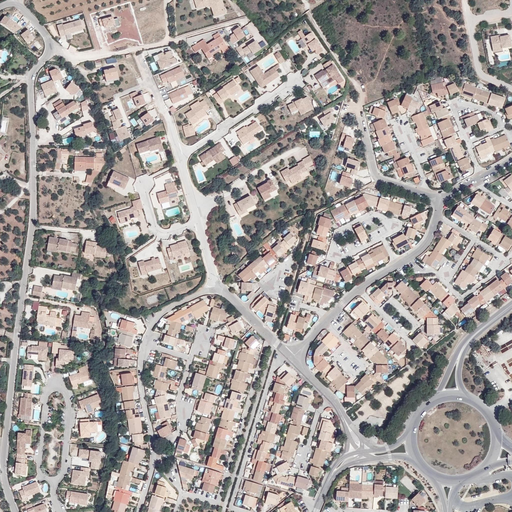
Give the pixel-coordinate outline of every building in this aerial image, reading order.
[(227,13),(222,0),(194,0),(197,9),(208,6),(212,8),(215,17),(227,13)] [(114,14),(103,17),(105,27),(117,23),(114,14)] [(6,16),(1,23),(15,33),(22,28),(12,21),(6,16)] [(61,35),(83,28),(81,19),(63,24),(63,23),(57,25),(61,35)] [(122,22),(125,31),(133,27),(130,20),(122,22)] [(233,32),(234,33),(230,36),(231,38),(230,40),(233,44),(245,36),(240,27),(233,32)] [(35,38),(28,29),(20,35),(27,44),(35,38)] [(317,55),(323,51),(311,32),(305,36),(301,30),(297,32),(306,46),(308,45),(312,52),(314,51),(317,55)] [(502,47),(511,46),(509,34),(500,36),(497,36),(497,35),(490,36),(492,48),(501,46),(502,47)] [(221,37),(215,40),(207,45),(204,40),(192,47),(195,53),(202,49),(208,59),(212,56),(211,54),(220,48),(221,50),(223,52),(229,49),(221,37)] [(243,50),(240,46),(236,48),(241,56),(245,53),(246,55),(252,51),(254,54),(261,49),(256,41),(251,44),(252,45),(250,46),(250,45),(243,50)] [(161,70),(177,63),(174,57),(173,58),(170,51),(165,53),(166,54),(164,55),(164,54),(163,52),(158,55),(160,60),(157,61),(161,70)] [(285,61),(279,51),(274,54),(280,64),(285,61)] [(258,65),(249,71),(261,88),(279,76),(275,70),(279,67),(277,64),(264,74),(258,65)] [(314,75),(320,84),(331,77),(333,81),(341,76),(333,64),(323,71),(323,69),(314,75)] [(60,65),(51,68),(54,79),(63,76),(60,65)] [(169,83),(185,76),(181,67),(165,74),(169,83)] [(104,71),(107,81),(119,78),(117,68),(104,71)] [(40,78),(42,82),(53,78),(51,70),(48,71),(49,75),(40,78)] [(240,90),(234,80),(223,87),(224,88),(213,95),(219,105),(224,101),(223,99),(231,94),(232,95),(240,90)] [(56,92),(52,81),(40,86),(45,97),(56,92)] [(449,93),(447,87),(446,86),(444,87),(443,83),(431,85),(433,94),(437,93),(440,92),(441,96),(445,95),(445,94),(449,93)] [(459,91),(460,87),(456,85),(455,83),(447,87),(449,93),(450,95),(459,91)] [(476,88),(477,88),(465,84),(463,88),(460,87),(459,91),(458,94),(460,95),(461,94),(473,98),(476,88)] [(173,104),(188,97),(184,88),(169,95),(173,104)] [(484,103),(488,104),(491,93),(492,93),(476,88),(473,98),(484,102),(484,103)] [(138,107),(146,104),(142,95),(138,96),(136,92),(130,94),(132,99),(134,98),(138,107)] [(491,93),(488,104),(502,109),(505,98),(491,93)] [(412,100),(412,98),(406,95),(401,106),(404,107),(408,109),(412,100)] [(298,109),(301,115),(313,108),(307,96),(302,99),(302,98),(287,105),(291,113),(298,109)] [(53,114),(58,122),(78,108),(74,102),(65,107),(61,100),(53,104),(57,112),(53,114)] [(199,101),(190,106),(192,109),(185,114),(192,125),(183,127),(186,138),(196,135),(193,125),(200,121),(199,120),(208,114),(206,112),(210,109),(205,100),(200,103),(199,101)] [(390,102),(388,103),(393,114),(396,113),(395,111),(399,110),(398,106),(395,100),(390,102)] [(408,109),(407,110),(411,112),(415,113),(419,103),(412,100),(408,109)] [(429,106),(432,113),(435,112),(444,108),(442,105),(440,102),(429,106)] [(376,115),(384,118),(386,111),(387,107),(380,105),(379,109),(375,107),(373,114),(376,115)] [(331,107),(324,110),(326,114),(320,117),(324,124),(336,118),(331,107)] [(444,108),(435,112),(438,119),(442,118),(443,121),(448,119),(449,118),(450,118),(446,107),(444,108)] [(120,141),(130,137),(125,126),(121,127),(120,124),(121,123),(120,120),(123,119),(119,109),(112,111),(116,121),(113,123),(114,126),(113,127),(115,130),(116,130),(120,141)] [(416,129),(418,132),(429,127),(428,126),(424,117),(422,112),(412,117),(414,122),(415,121),(418,128),(416,129)] [(473,112),(463,116),(467,127),(472,125),(477,123),(480,122),(479,120),(477,114),(474,115),(473,112)] [(148,113),(141,118),(147,126),(154,121),(148,113)] [(386,127),(388,126),(386,123),(385,123),(383,119),(379,121),(374,123),(377,131),(386,127)] [(443,121),(437,123),(444,138),(453,134),(455,133),(454,129),(453,130),(448,119),(443,121)] [(488,120),(487,119),(480,122),(477,123),(481,131),(485,129),(487,132),(494,129),(489,120),(488,120)] [(75,124),(76,134),(96,130),(94,121),(75,124)] [(262,130),(256,121),(248,127),(247,126),(245,127),(245,126),(236,132),(238,136),(237,136),(243,145),(254,138),(252,136),(262,130)] [(377,131),(376,131),(379,139),(390,134),(391,134),(390,130),(388,131),(386,127),(377,131)] [(429,127),(418,132),(419,135),(420,135),(422,140),(421,141),(423,146),(434,141),(429,127)] [(345,141),(343,146),(352,149),(354,140),(354,138),(346,136),(347,134),(342,133),(340,140),(345,141)] [(378,139),(381,146),(382,146),(392,142),(390,138),(391,137),(390,134),(379,139),(378,139)] [(444,138),(443,138),(444,140),(447,148),(449,147),(458,144),(462,142),(460,138),(456,140),(453,134),(444,138)] [(494,138),(490,139),(495,151),(496,152),(503,149),(502,148),(510,145),(506,135),(495,139),(494,138)] [(160,136),(137,144),(139,153),(151,150),(151,151),(159,149),(160,151),(164,150),(160,136)] [(495,151),(490,139),(486,141),(487,143),(476,147),(480,157),(487,155),(492,153),(492,152),(495,151)] [(394,155),(395,158),(400,156),(399,152),(397,153),(394,145),(395,144),(394,141),(393,141),(392,142),(382,146),(385,153),(388,152),(389,157),(394,155)] [(221,142),(200,157),(206,166),(215,160),(218,164),(227,158),(223,153),(226,151),(221,142)] [(465,158),(458,144),(449,147),(455,162),(457,161),(465,158)] [(241,160),(237,155),(230,160),(234,165),(241,160)] [(395,158),(394,158),(395,162),(397,162),(399,168),(401,167),(410,164),(407,157),(401,160),(400,156),(395,158)] [(443,168),(445,167),(441,156),(429,161),(432,167),(434,171),(435,171),(443,168)] [(467,157),(465,158),(457,161),(462,172),(471,168),(467,157)] [(90,183),(91,183),(92,180),(102,168),(102,163),(104,163),(104,162),(105,162),(106,158),(75,158),(75,171),(82,171),(82,169),(86,170),(86,168),(94,169),(94,171),(91,171),(90,175),(90,183)] [(352,169),(351,174),(356,175),(360,162),(348,158),(345,167),(352,169)] [(288,167),(280,172),(286,182),(290,180),(290,181),(300,175),(307,171),(301,161),(297,164),(297,165),(289,170),(288,167)] [(405,176),(410,177),(416,175),(410,163),(410,164),(401,167),(405,176)] [(443,168),(435,171),(437,174),(439,179),(440,183),(450,179),(446,170),(444,171),(443,168)] [(130,178),(114,171),(109,182),(125,190),(130,178)] [(349,178),(351,173),(344,171),(339,188),(345,189),(346,186),(351,187),(353,179),(349,178)] [(300,175),(290,181),(292,184),(302,179),(300,175)] [(267,182),(268,183),(264,185),(265,186),(263,187),(262,186),(258,188),(264,200),(271,196),(270,193),(276,190),(271,180),(267,182)] [(178,197),(174,182),(165,184),(167,191),(157,193),(160,204),(170,202),(170,200),(178,197)] [(486,199),(486,198),(482,196),(481,198),(477,195),(476,194),(471,203),(480,208),(485,200),(486,199)] [(250,195),(233,205),(238,214),(255,205),(250,195)] [(368,205),(378,207),(380,198),(369,195),(367,202),(368,205)] [(355,201),(361,212),(365,210),(364,208),(366,207),(369,206),(368,205),(367,202),(364,196),(355,201)] [(380,198),(378,207),(387,210),(390,201),(380,198)] [(357,214),(361,212),(355,201),(354,200),(346,205),(350,214),(355,211),(356,213),(357,214)] [(485,200),(480,208),(489,214),(494,206),(491,204),(485,200)] [(387,210),(387,211),(391,212),(399,214),(399,215),(401,216),(401,215),(404,205),(390,201),(387,210)] [(345,220),(352,217),(351,215),(350,214),(346,205),(345,204),(331,211),(337,222),(341,220),(340,219),(344,217),(345,220)] [(412,208),(405,205),(404,205),(401,215),(409,217),(412,208)] [(133,208),(118,212),(121,224),(129,222),(128,219),(135,217),(135,215),(138,214),(136,206),(132,207),(133,208)] [(457,219),(461,222),(461,221),(462,219),(466,213),(467,212),(458,206),(453,213),(458,216),(457,219)] [(511,217),(511,216),(511,213),(503,208),(501,210),(499,209),(493,217),(496,219),(498,216),(502,219),(501,221),(507,225),(511,217)] [(420,213),(410,218),(414,225),(413,228),(417,230),(420,230),(421,224),(420,222),(423,220),(420,213)] [(465,225),(468,228),(474,219),(475,218),(466,213),(462,219),(467,222),(466,224),(465,225)] [(321,216),(318,225),(320,225),(329,228),(331,229),(332,224),(330,224),(332,219),(321,216)] [(483,224),(474,219),(468,228),(477,233),(479,229),(484,233),(489,225),(484,222),(483,224)] [(329,228),(320,225),(317,234),(320,235),(320,237),(326,239),(327,235),(328,235),(328,233),(328,232),(329,228)] [(362,226),(355,229),(362,242),(365,240),(364,238),(367,236),(362,226)] [(413,228),(409,227),(406,236),(414,239),(417,230),(413,228)] [(460,233),(453,229),(451,232),(453,233),(448,240),(451,242),(454,244),(456,245),(458,241),(460,242),(462,239),(458,236),(460,233)] [(491,243),(495,245),(495,244),(502,234),(494,229),(489,237),(493,240),(492,241),(491,243)] [(284,240),(282,242),(288,249),(290,247),(290,246),(297,240),(291,233),(289,234),(283,239),(284,240)] [(409,243),(404,234),(399,236),(392,240),(394,242),(397,249),(409,243)] [(511,243),(511,240),(502,234),(495,244),(499,246),(500,246),(500,244),(508,250),(511,243)] [(69,240),(49,237),(47,250),(58,252),(58,250),(67,252),(69,240)] [(320,237),(319,237),(318,240),(314,239),(312,246),(323,250),(324,243),(326,243),(327,239),(326,239),(320,237)] [(443,237),(434,250),(441,254),(446,248),(447,248),(451,242),(448,240),(446,239),(443,237)] [(77,244),(72,243),(72,241),(69,240),(67,252),(70,252),(71,251),(76,252),(77,244)] [(282,242),(280,240),(277,242),(278,244),(272,249),(273,250),(279,256),(284,252),(285,253),(286,253),(289,251),(288,249),(282,242)] [(105,258),(107,247),(96,246),(97,243),(86,241),(85,253),(95,254),(95,256),(105,258)] [(190,253),(186,241),(178,243),(170,246),(170,247),(167,248),(170,257),(173,256),(174,258),(190,253)] [(385,258),(389,256),(383,244),(379,247),(385,258)] [(385,258),(379,247),(368,253),(369,254),(373,262),(374,264),(385,258)] [(483,264),(484,265),(490,256),(477,249),(472,257),(474,258),(483,264)] [(267,263),(269,266),(276,260),(275,260),(279,256),(273,250),(263,258),(267,263)] [(321,253),(313,250),(312,254),(310,254),(307,263),(315,266),(316,266),(318,256),(320,257),(321,253)] [(434,250),(425,263),(435,269),(444,256),(441,254),(434,250)] [(366,266),(373,262),(369,254),(361,258),(362,259),(366,266)] [(261,256),(255,261),(261,268),(264,266),(267,263),(263,258),(261,256)] [(147,273),(163,268),(160,258),(145,262),(144,261),(138,262),(142,276),(147,274),(147,273)] [(479,270),(479,271),(483,264),(474,258),(470,265),(479,270)] [(356,261),(355,260),(352,261),(353,264),(349,266),(353,275),(357,273),(361,271),(360,270),(356,261)] [(255,261),(249,266),(255,273),(258,271),(261,268),(255,261)] [(336,274),(336,272),(333,270),(334,266),(330,265),(329,268),(326,278),(334,280),(336,274)] [(470,265),(469,265),(465,271),(474,277),(479,270),(470,265)] [(255,273),(249,266),(238,275),(245,282),(245,283),(251,277),(255,274),(255,273)] [(318,276),(326,278),(329,268),(321,266),(318,276)] [(346,282),(353,279),(351,276),(347,269),(341,272),(346,282)] [(474,282),(476,278),(474,277),(465,271),(463,270),(455,283),(464,289),(468,283),(471,284),(473,281),(474,282)] [(499,282),(504,288),(511,281),(511,279),(507,272),(501,277),(503,279),(499,282)] [(81,274),(73,273),(72,277),(64,276),(64,277),(61,277),(54,275),(52,286),(62,288),(75,291),(78,279),(80,279),(81,274)] [(489,286),(495,295),(500,291),(504,288),(499,282),(498,279),(489,286)] [(429,289),(432,286),(426,280),(420,286),(426,292),(429,289)] [(301,293),(305,295),(308,283),(301,281),(298,291),(302,292),(301,293)] [(402,294),(408,288),(402,281),(395,288),(402,294)] [(252,291),(253,283),(245,283),(245,282),(242,282),(242,286),(241,290),(252,291)] [(448,293),(436,282),(432,286),(429,289),(441,300),(448,293)] [(309,296),(308,299),(308,300),(311,302),(311,301),(315,288),(316,286),(308,283),(305,295),(309,296)] [(391,291),(393,291),(393,283),(387,283),(380,290),(386,296),(391,291)] [(43,288),(34,286),(33,295),(41,296),(43,288)] [(486,302),(495,295),(489,286),(480,293),(481,295),(486,302)] [(320,301),(323,290),(315,288),(311,301),(312,301),(312,300),(315,301),(316,300),(320,301)] [(319,302),(319,304),(323,305),(324,302),(327,303),(332,298),(334,291),(323,288),(323,290),(320,301),(319,302)] [(379,288),(372,295),(375,297),(372,300),(378,305),(380,303),(387,297),(386,296),(380,290),(379,288)] [(407,304),(411,308),(412,306),(419,299),(408,288),(402,294),(400,295),(408,303),(407,304)] [(247,297),(249,299),(255,293),(252,291),(247,297)] [(453,304),(455,301),(448,293),(441,300),(448,308),(453,304)] [(259,309),(265,316),(269,301),(268,300),(267,301),(263,297),(261,295),(253,303),(256,306),(259,309)] [(483,304),(486,302),(481,295),(478,298),(483,304)] [(475,296),(468,302),(473,309),(481,303),(475,296)] [(425,304),(419,299),(412,306),(417,312),(425,305),(425,304)] [(204,300),(190,307),(190,308),(195,316),(195,317),(203,313),(209,309),(204,300)] [(269,301),(265,316),(273,318),(276,307),(272,306),(273,304),(273,302),(269,301)] [(467,317),(475,311),(473,309),(468,302),(465,304),(465,305),(461,309),(467,317)] [(361,319),(370,310),(366,306),(365,307),(361,303),(353,310),(359,317),(361,319)] [(459,310),(453,304),(448,308),(445,311),(451,317),(457,311),(459,310)] [(417,315),(421,319),(423,317),(430,310),(425,305),(417,312),(419,313),(417,315)] [(38,310),(37,321),(43,322),(43,324),(61,327),(62,319),(56,318),(46,317),(46,315),(47,307),(39,306),(38,310)] [(213,307),(210,319),(218,321),(219,319),(224,320),(225,320),(229,308),(222,306),(221,309),(214,307),(213,307)] [(175,315),(167,319),(172,321),(181,323),(195,316),(190,308),(183,312),(182,310),(175,313),(175,315)] [(427,321),(427,325),(438,325),(438,318),(430,310),(423,317),(427,321)] [(81,316),(75,315),(73,326),(92,329),(93,322),(89,322),(91,313),(82,312),(81,316)] [(300,313),(296,312),(295,315),(291,314),(287,327),(295,330),(295,327),(299,316),(300,313)] [(295,327),(303,330),(306,321),(310,322),(311,315),(307,314),(306,317),(306,318),(302,317),(299,316),(295,327)] [(377,325),(381,321),(378,318),(377,319),(372,314),(364,322),(372,330),(377,325)] [(243,329),(237,318),(234,319),(229,322),(226,324),(228,327),(229,327),(231,330),(233,334),(243,329)] [(134,333),(137,334),(138,330),(135,329),(132,329),(134,323),(122,319),(120,327),(120,330),(134,333)] [(182,324),(181,323),(172,321),(170,325),(169,330),(167,335),(175,337),(176,334),(177,331),(179,331),(180,331),(182,324)] [(352,324),(343,332),(349,338),(349,337),(350,336),(353,338),(356,341),(362,334),(352,324)] [(372,330),(384,342),(389,336),(385,333),(382,329),(381,329),(377,325),(372,330)] [(438,325),(427,325),(427,334),(440,334),(440,325),(438,325)] [(120,330),(117,329),(116,333),(120,334),(118,344),(130,347),(134,333),(120,330)] [(331,332),(322,341),(323,343),(329,348),(330,349),(339,341),(331,332)] [(413,340),(420,348),(428,341),(424,337),(420,333),(413,340)] [(356,341),(353,343),(361,351),(362,350),(370,342),(362,334),(356,341)] [(391,349),(400,340),(396,336),(395,337),(392,334),(391,334),(389,336),(384,342),(391,349)] [(167,335),(166,335),(164,342),(174,344),(176,338),(175,337),(167,335)] [(253,351),(255,353),(258,350),(255,347),(259,343),(253,336),(248,340),(246,338),(243,341),(250,347),(253,351)] [(232,349),(235,340),(227,337),(224,347),(232,349)] [(511,337),(498,344),(502,352),(511,347),(511,337)] [(401,354),(406,354),(406,349),(401,344),(403,342),(400,340),(391,349),(399,356),(401,354)] [(367,356),(369,359),(378,350),(370,342),(362,350),(368,356),(367,356)] [(322,355),(329,348),(323,343),(316,349),(322,355)] [(65,345),(61,345),(60,359),(56,359),(56,367),(61,367),(61,364),(66,364),(66,362),(74,363),(74,351),(68,351),(69,346),(65,345)] [(32,347),(28,347),(27,355),(31,356),(31,354),(38,355),(38,360),(47,361),(48,348),(32,346),(32,347)] [(243,348),(239,360),(250,363),(252,364),(253,359),(254,355),(252,355),(253,351),(250,347),(248,350),(243,348)] [(116,349),(115,359),(125,359),(125,353),(132,355),(134,350),(126,348),(126,349),(116,349)] [(223,364),(225,356),(226,352),(218,350),(217,353),(215,353),(213,361),(223,364)] [(378,350),(369,359),(373,362),(374,361),(379,365),(388,365),(387,359),(378,350)] [(170,359),(172,355),(164,353),(163,357),(166,358),(164,366),(167,367),(175,370),(178,361),(170,359)] [(313,365),(321,372),(323,371),(328,365),(323,360),(322,361),(322,356),(313,356),(313,365)] [(134,364),(134,360),(125,359),(115,359),(115,366),(129,367),(129,364),(134,364)] [(234,364),(232,368),(236,370),(247,373),(250,363),(239,360),(238,365),(234,364)] [(206,376),(217,379),(220,367),(224,369),(225,364),(223,364),(213,361),(212,365),(209,364),(206,376)] [(167,367),(164,366),(157,364),(153,376),(159,378),(158,380),(165,382),(166,380),(164,379),(166,373),(167,367)] [(332,368),(329,364),(328,365),(323,371),(326,373),(332,368)] [(32,366),(25,366),(25,370),(24,370),(22,386),(32,387),(34,371),(31,370),(32,366)] [(80,373),(69,377),(73,389),(79,387),(78,384),(92,380),(87,366),(79,369),(80,373)] [(341,373),(335,367),(328,374),(334,380),(341,373)] [(249,378),(251,374),(248,373),(247,373),(236,370),(233,379),(242,382),(243,377),(245,377),(249,378)] [(123,386),(133,385),(132,373),(121,375),(123,386)] [(198,373),(196,373),(192,386),(202,389),(206,376),(205,375),(198,373)] [(280,378),(284,381),(289,387),(296,380),(289,373),(287,374),(285,377),(283,374),(280,378)] [(334,380),(332,382),(336,387),(339,389),(344,384),(348,380),(341,373),(334,380)] [(373,375),(371,373),(368,376),(366,374),(361,380),(367,387),(368,387),(374,381),(375,383),(378,380),(373,375)] [(278,376),(273,391),(275,392),(277,392),(283,394),(286,386),(283,385),(284,381),(280,378),(278,376)] [(242,393),(244,393),(245,389),(247,383),(245,383),(242,382),(233,379),(230,389),(233,390),(242,393)] [(158,380),(157,380),(154,388),(158,389),(167,392),(169,383),(167,383),(165,382),(158,380)] [(360,391),(361,393),(367,387),(361,380),(354,387),(355,393),(360,391)] [(122,387),(123,402),(125,402),(134,401),(133,393),(133,390),(135,390),(134,386),(122,387)] [(347,397),(355,397),(355,393),(354,387),(354,386),(347,386),(347,388),(347,397)] [(363,395),(369,389),(368,387),(367,387),(361,393),(363,395)] [(166,398),(168,392),(167,392),(158,389),(155,397),(157,404),(167,402),(166,398)] [(238,402),(240,402),(242,393),(233,390),(230,399),(235,401),(238,402)] [(271,397),(270,401),(281,404),(284,405),(285,401),(283,401),(285,395),(283,394),(277,392),(275,398),(273,398),(271,397)] [(214,403),(216,396),(206,393),(204,400),(214,403)] [(32,395),(25,394),(24,398),(21,398),(19,415),(21,415),(31,416),(31,409),(30,409),(31,399),(32,399),(32,395)] [(98,395),(79,402),(82,409),(85,408),(87,412),(93,409),(103,406),(98,395)] [(305,410),(307,411),(308,408),(307,407),(308,403),(310,398),(300,395),(296,407),(305,410)] [(237,412),(239,413),(240,408),(237,407),(233,406),(235,401),(230,399),(227,399),(224,408),(235,411),(237,412)] [(212,404),(201,400),(197,411),(205,413),(209,415),(212,404)] [(136,408),(135,401),(134,401),(125,402),(126,409),(136,408)] [(281,404),(270,401),(269,406),(270,406),(273,407),(272,409),(271,412),(274,412),(279,414),(281,404)] [(171,418),(171,416),(167,402),(157,404),(158,409),(159,412),(161,420),(171,418)] [(294,420),(293,423),(300,425),(305,410),(296,407),(295,407),(291,419),(294,420)] [(224,408),(222,418),(232,421),(233,418),(235,411),(224,408)] [(126,411),(128,419),(140,418),(140,414),(136,414),(136,410),(126,411)] [(265,416),(264,420),(277,424),(279,425),(282,415),(281,415),(279,414),(274,412),(272,418),(267,417),(265,416)] [(203,417),(202,416),(201,420),(200,423),(198,423),(197,423),(195,430),(196,430),(207,434),(211,419),(203,417)] [(143,434),(141,418),(140,418),(128,419),(131,436),(133,435),(143,434)] [(235,426),(236,422),(232,421),(222,418),(219,427),(231,431),(233,426),(235,426)] [(322,418),(319,430),(321,431),(331,433),(333,428),(331,427),(332,425),(330,420),(322,418)] [(89,419),(81,420),(81,438),(90,437),(90,433),(98,432),(97,423),(89,423),(89,419)] [(277,424),(264,420),(263,425),(265,425),(268,426),(267,428),(266,431),(275,434),(277,424)] [(162,439),(172,433),(171,431),(168,426),(170,424),(168,421),(162,424),(164,428),(158,431),(162,439)] [(291,423),(286,438),(287,439),(294,441),(295,437),(296,434),(298,435),(299,435),(301,426),(300,425),(293,423),(291,423)] [(232,436),(234,432),(231,431),(219,427),(216,437),(225,440),(226,435),(232,436)] [(26,434),(18,434),(17,449),(18,449),(17,454),(25,455),(25,449),(24,449),(24,442),(31,443),(32,431),(26,430),(26,434)] [(193,438),(205,441),(207,434),(196,430),(193,438)] [(266,431),(263,430),(262,434),(260,440),(270,443),(273,444),(276,434),(275,434),(266,431)] [(321,431),(319,437),(319,439),(320,439),(328,442),(331,433),(321,431)] [(144,441),(143,434),(133,435),(134,442),(135,442),(136,446),(143,445),(143,441),(144,441)] [(229,444),(230,441),(225,440),(216,437),(213,447),(215,447),(224,450),(226,443),(227,443),(229,444)] [(187,441),(180,439),(177,449),(183,451),(188,452),(190,446),(186,445),(187,441)] [(267,453),(270,443),(260,440),(259,439),(257,443),(259,444),(262,445),(261,448),(260,451),(267,453)] [(293,457),(298,442),(294,441),(287,439),(284,447),(282,446),(281,450),(283,451),(282,454),(291,457),(293,457)] [(327,451),(331,452),(333,443),(328,442),(320,439),(319,443),(320,444),(319,448),(327,451)] [(141,450),(133,447),(129,462),(133,464),(138,465),(140,459),(141,456),(143,450),(141,450)] [(226,455),(227,451),(225,450),(224,450),(215,447),(212,457),(218,459),(219,459),(220,456),(221,453),(223,454),(226,455)] [(311,458),(309,462),(313,464),(320,466),(322,466),(325,456),(327,451),(319,448),(317,448),(313,459),(311,458)] [(102,453),(83,450),(82,458),(90,459),(90,462),(92,463),(91,469),(100,470),(102,453)] [(254,454),(253,459),(264,462),(265,458),(267,453),(260,451),(259,450),(257,455),(255,455),(254,454)] [(25,455),(17,454),(15,475),(26,476),(27,468),(25,468),(25,464),(26,455),(25,455)] [(207,466),(223,471),(224,467),(216,464),(218,459),(212,457),(210,456),(207,466)] [(256,470),(264,473),(265,470),(267,463),(264,462),(253,459),(252,463),(256,464),(258,465),(256,470)] [(129,462),(124,461),(120,474),(129,476),(131,471),(133,464),(129,462)] [(281,473),(290,468),(287,462),(277,467),(281,473)] [(195,470),(178,465),(181,476),(192,480),(195,470)] [(320,469),(319,468),(312,466),(311,466),(309,474),(317,477),(320,469)] [(90,469),(81,467),(81,470),(73,469),(71,483),(85,485),(86,477),(89,477),(90,469)] [(214,471),(206,469),(206,471),(201,470),(199,478),(203,479),(202,482),(205,483),(213,485),(215,486),(217,486),(219,481),(216,480),(217,476),(220,477),(221,477),(222,473),(214,471)] [(251,475),(250,479),(261,482),(264,473),(256,470),(255,475),(255,476),(251,475)] [(277,483),(294,488),(295,486),(297,478),(290,476),(289,477),(289,479),(286,478),(282,477),(280,473),(274,477),(277,483)] [(120,474),(116,487),(125,490),(127,484),(128,482),(129,483),(130,480),(132,480),(132,482),(139,484),(140,480),(129,476),(120,474)] [(310,480),(297,476),(297,478),(295,486),(307,490),(308,485),(310,480)] [(257,494),(260,485),(246,480),(245,484),(247,485),(246,487),(245,491),(247,492),(246,495),(253,497),(254,494),(257,494)] [(159,481),(155,494),(164,497),(166,491),(163,490),(164,487),(166,483),(159,481)] [(23,490),(19,492),(23,502),(27,500),(26,498),(41,492),(37,483),(22,488),(23,490)] [(213,485),(205,483),(202,490),(213,493),(214,489),(213,489),(213,485)] [(362,485),(362,484),(349,484),(349,488),(349,492),(349,498),(356,498),(361,498),(361,497),(361,496),(362,485)] [(374,486),(362,485),(361,496),(367,496),(374,497),(374,486)] [(383,485),(375,485),(374,486),(374,497),(378,498),(378,495),(383,495),(383,487),(383,485)] [(114,501),(115,501),(127,505),(129,500),(127,500),(128,494),(127,493),(128,490),(125,490),(116,487),(116,489),(119,490),(119,491),(117,491),(114,501)] [(398,488),(386,487),(385,496),(385,498),(398,498),(398,488)] [(88,494),(67,491),(66,498),(69,499),(69,500),(79,501),(78,503),(87,505),(88,494)] [(336,501),(348,502),(349,498),(349,492),(341,492),(337,491),(336,501)] [(277,504),(279,496),(268,492),(265,504),(269,505),(270,503),(270,501),(277,504)] [(425,501),(418,493),(412,500),(419,507),(425,501)] [(153,495),(149,508),(158,510),(160,505),(161,505),(162,505),(164,499),(153,495)] [(251,507),(254,498),(253,497),(246,495),(245,499),(243,504),(251,507)] [(114,511),(124,511),(127,505),(115,501),(112,509),(115,510),(114,511)] [(296,511),(291,502),(280,508),(282,511),(296,511)] [(31,503),(25,506),(27,511),(47,511),(44,504),(33,509),(31,503)]
